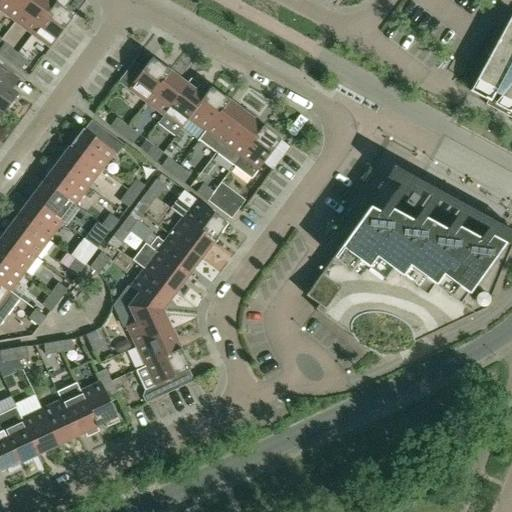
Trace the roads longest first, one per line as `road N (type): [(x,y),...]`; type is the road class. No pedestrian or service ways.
road 1 (residential): [(16,511),(231,409),(241,387),(222,315),(339,141),(333,116),(320,105),(130,4)]
road 2 (unclassified): [(135,511),(511,328)]
road 3 (residential): [(0,177),(130,4)]
